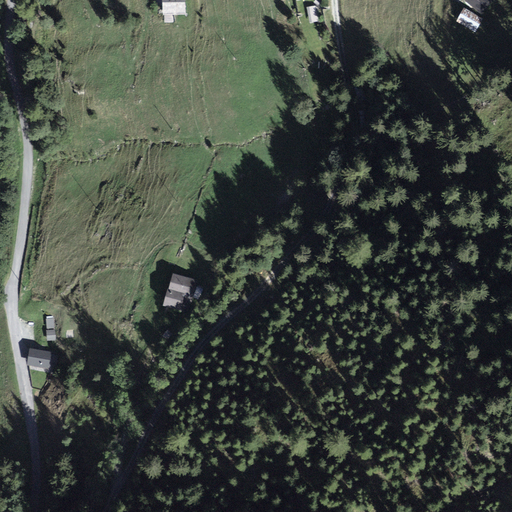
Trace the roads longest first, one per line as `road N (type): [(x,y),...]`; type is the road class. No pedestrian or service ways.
road 1 (track): [(97,511),(201,338),(257,289),(339,183),(356,129),(334,0)]
road 2 (track): [(13,0),(3,54),(27,171),(8,309),(39,443),(28,511)]
